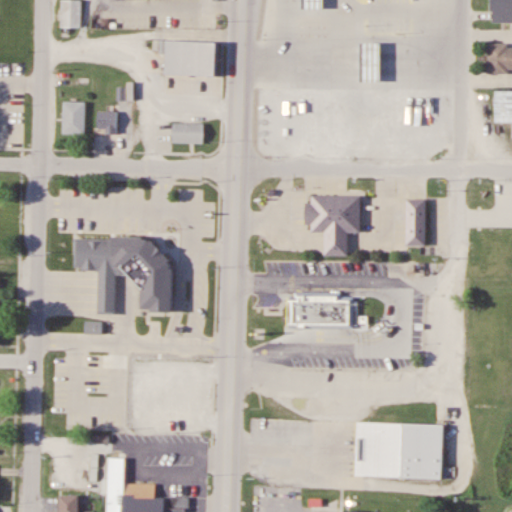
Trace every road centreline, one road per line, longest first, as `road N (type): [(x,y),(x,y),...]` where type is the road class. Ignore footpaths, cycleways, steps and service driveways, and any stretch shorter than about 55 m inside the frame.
road 1 (trunk): [(225,511),(241,0)]
road 2 (residential): [(32,511),(40,0)]
road 3 (residential): [(511,170),(0,166)]
road 4 (residential): [(458,169),(444,364),(431,382),(409,389),(297,398)]
road 5 (residential): [(458,169),(461,0)]
